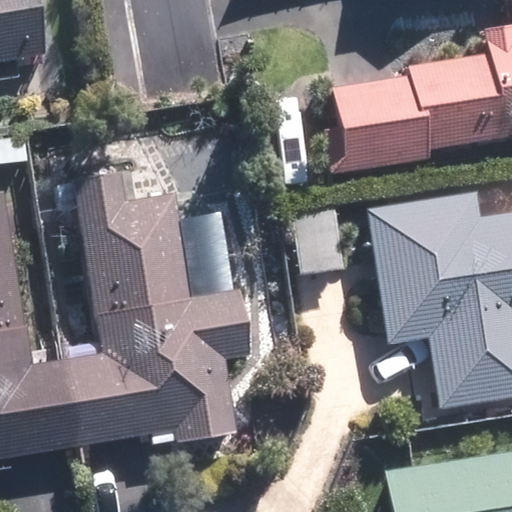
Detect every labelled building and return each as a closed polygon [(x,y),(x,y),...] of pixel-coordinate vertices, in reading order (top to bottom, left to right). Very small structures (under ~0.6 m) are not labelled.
[(0,0),(0,53),(40,47),(31,0),(0,0)] [(511,50),(330,78),(344,169),(511,142),(511,50)] [(23,357),(0,210),(0,455),(38,450),(37,447),(227,415),(230,415),(187,155),(65,175),(93,345),(23,357)] [(511,391),(511,209),(473,215),(470,191),(361,206),(377,318),(381,318),(385,343),(422,338),(433,404),(511,391)] [(332,206),(288,212),(297,272),(341,266),(332,206)] [(511,511),(511,447),(381,467),(388,511),(511,511)]
